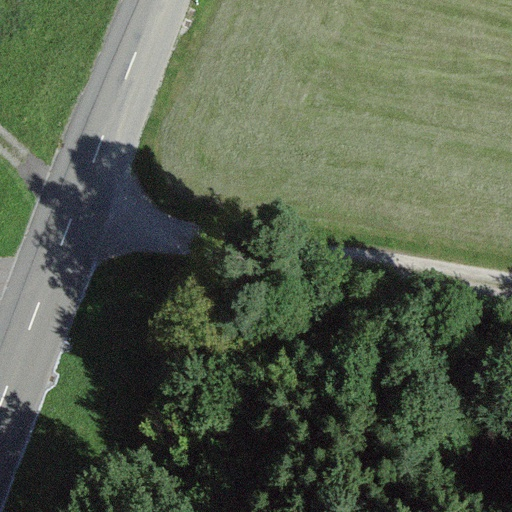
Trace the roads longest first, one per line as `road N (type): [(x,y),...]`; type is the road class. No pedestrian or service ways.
road 1 (tertiary): [(168,0),(0,445)]
road 2 (track): [(511,287),(84,232)]
road 3 (unknown): [(0,134),(84,232)]
